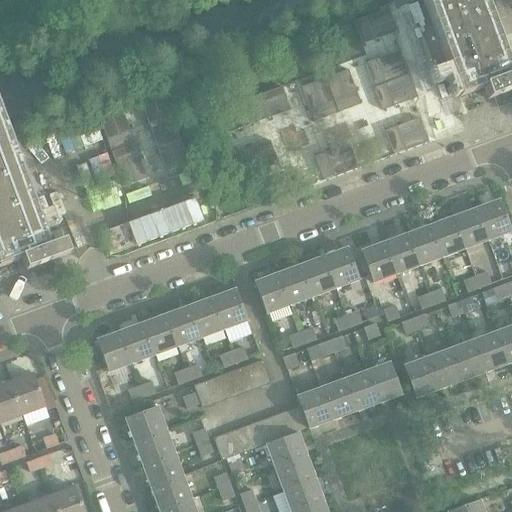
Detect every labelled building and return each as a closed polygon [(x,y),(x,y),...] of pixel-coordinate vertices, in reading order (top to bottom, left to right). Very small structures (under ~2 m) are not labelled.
[(488,101),(496,98),(499,104),(511,99),(511,77),(482,0),(422,0),(459,98),(484,89),(488,101)] [(26,272),(35,269),(37,275),(54,270),(51,263),(58,260),(69,256),(60,230),(46,236),(0,112),(0,268),(22,260),(26,272)] [(511,232),(500,201),(477,210),(489,242),(511,233),(511,232)] [(466,250),(489,242),(477,210),(454,218),(466,250)] [(454,218),(431,227),(443,259),(466,250),(454,218)] [(420,267),(443,259),(431,227),(408,235),(420,267)] [(408,235),(385,244),(397,276),(420,267),(408,235)] [(385,244),(362,253),(373,285),(397,276),(385,244)] [(324,258),(336,290),(359,281),(347,249),(324,258)] [(301,266),(313,299),(336,290),(324,258),(301,266)] [(301,266),(278,275),(290,307),(313,299),(301,266)] [(487,274),(475,278),(480,290),(491,286),(487,274)] [(267,316),(290,307),(278,275),(255,283),(267,316)] [(468,294),(480,290),(475,278),(463,282),(468,294)] [(498,303),(509,298),(505,286),(493,291),(498,303)] [(236,291),(212,299),(224,332),(248,323),(236,291)] [(441,291),(429,295),(434,307),(446,302),(441,291)] [(422,311),(434,307),(429,295),(418,299),(422,311)] [(189,308),(201,340),(224,332),(212,299),(189,308)] [(464,315),(476,311),(471,299),(459,303),(464,315)] [(459,303),(448,308),(452,320),(464,315),(459,303)] [(395,307),(384,312),(388,324),(400,319),(395,307)] [(189,308),(166,316),(178,348),(201,340),(189,308)] [(358,313),(346,317),(350,329),(362,325),(358,313)] [(166,316),(144,325),(155,357),(178,348),(166,316)] [(418,332),(430,328),(425,316),(413,320),(418,332)] [(338,333),(350,329),(346,317),(334,321),(338,333)] [(413,320),(402,324),(406,336),(418,332),(413,320)] [(121,333),(133,365),(155,357),(144,325),(121,333)] [(380,338),(376,326),(364,330),(368,342),(380,338)] [(511,327),(496,334),(508,366),(511,364),(511,327)] [(312,329),(300,334),(305,346),(317,341),(312,329)] [(133,365),(121,333),(97,342),(109,374),(133,365)] [(293,350),(305,346),(300,334),(289,338),(293,350)] [(473,342),(485,374),(508,366),(496,334),(473,342)] [(334,355),(346,350),(342,338),(330,342),(334,355)] [(334,355),(330,342),(318,347),(322,359),(334,355)] [(473,342),(450,350),(462,382),(485,374),(473,342)] [(231,353),(236,365),(248,361),(243,349),(231,353)] [(428,359),(439,391),(462,382),(450,350),(428,359)] [(224,370),(236,365),(231,353),(220,358),(224,370)] [(295,355),(283,360),(287,372),(299,367),(295,355)] [(439,391),(428,359),(404,368),(416,400),(439,391)] [(262,362),(251,366),(259,389),(270,384),(262,362)] [(379,405),(402,397),(390,364),(367,373),(379,405)] [(202,378),(198,366),(186,370),(190,382),(202,378)] [(251,366),(239,370),(248,393),(259,389),(251,366)] [(190,382),(186,370),(174,375),(179,387),(190,382)] [(239,370),(228,375),(236,397),(248,393),(239,370)] [(356,414),(379,405),(367,373),(344,381),(356,414)] [(33,375),(10,384),(23,417),(46,408),(33,375)] [(228,375),(217,379),(225,401),(236,397),(228,375)] [(217,379),(206,383),(214,405),(225,401),(217,379)] [(332,422),(356,414),(344,381),(321,390),(332,422)] [(152,383),(140,388),(144,399),(156,395),(152,383)] [(206,383),(194,387),(202,409),(214,405),(206,383)] [(0,424),(0,425),(23,417),(10,384),(0,387),(0,424)] [(133,404),(144,399),(140,388),(128,392),(133,404)] [(297,399),(301,408),(309,431),(332,422),(321,390),(297,399)] [(194,395),(183,400),(187,411),(199,407),(194,395)] [(126,420),(135,443),(167,432),(158,408),(126,420)] [(301,408),(285,413),(294,436),(298,435),(309,431),(301,408)] [(285,413),(270,419),(278,442),(294,436),(285,413)] [(266,447),(278,442),(270,419),(258,423),(266,447)] [(258,423),(247,427),(256,451),(266,447),(258,423)] [(236,432),(244,455),(256,451),(247,427),(236,432)] [(204,431),(192,435),(197,447),(208,443),(204,431)] [(135,443),(144,466),(175,455),(167,432),(135,443)] [(236,432),(225,436),(233,459),(244,455),(236,432)] [(294,436),(278,442),(266,447),(275,470),(307,458),(298,435),(294,436)] [(47,450),(59,445),(56,436),(43,440),(47,450)] [(213,440),(222,463),(233,459),(225,436),(213,440)] [(201,459),(213,454),(208,443),(197,447),(201,459)] [(14,462),(26,458),(22,448),(10,453),(14,462)] [(0,461),(2,466),(14,462),(10,453),(0,456),(0,461)] [(54,465),(50,455),(38,460),(42,469),(54,465)] [(144,466),(152,489),(183,477),(175,455),(144,466)] [(240,458),(228,463),(232,475),(244,470),(240,458)] [(315,481),(307,458),(275,470),(283,493),(315,481)] [(42,469),(38,460),(26,464),(30,473),(42,469)] [(0,473),(0,484),(9,481),(6,472),(0,473)] [(231,487),(227,475),(215,479),(219,491),(231,487)] [(152,489),(160,511),(192,500),(183,477),(152,489)] [(283,493),(290,511),(301,511),(324,504),(315,481),(283,493)] [(219,491),(223,502),(235,498),(231,487),(219,491)] [(84,511),(75,488),(52,497),(57,511),(84,511)] [(240,496),(245,508),(257,503),(252,491),(240,496)] [(57,511),(52,497),(30,505),(32,511),(57,511)] [(160,511),(196,511),(192,500),(160,511)] [(483,511),(480,502),(452,511),(483,511)] [(259,511),(257,503),(245,508),(246,511),(259,511)]
